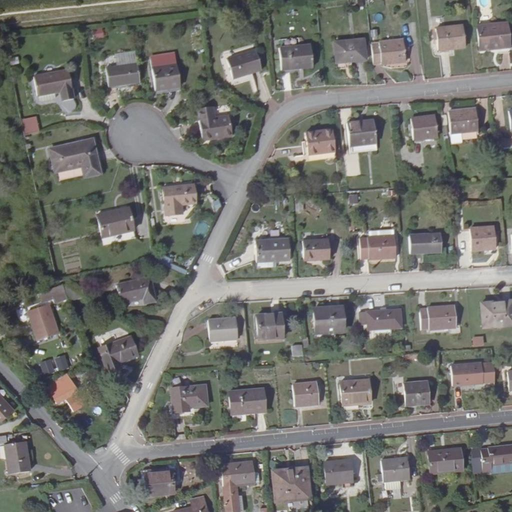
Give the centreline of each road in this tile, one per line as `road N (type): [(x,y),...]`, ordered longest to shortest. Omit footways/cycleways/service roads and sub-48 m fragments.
road 1 (residential): [(130,453),(511,415)]
road 2 (residential): [(511,276),(210,292),(186,302)]
road 3 (residential): [(511,80),(285,110),(242,184)]
road 4 (residential): [(186,302),(119,441)]
road 5 (tertiary): [(91,466),(0,368)]
road 6 (residential): [(242,184),(186,302)]
